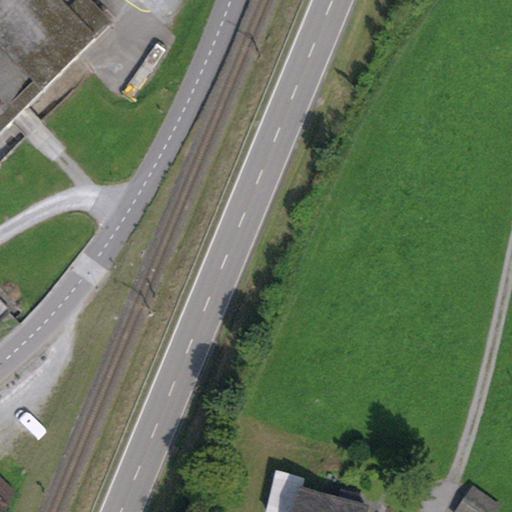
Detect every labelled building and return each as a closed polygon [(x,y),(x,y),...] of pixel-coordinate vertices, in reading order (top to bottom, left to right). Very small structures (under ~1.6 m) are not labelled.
[(110,26),(84,0),(83,0),(68,15),(52,0),(0,0),(0,137),(21,117),(110,26)] [(52,0),(68,15),(83,0),(52,0)] [(0,341),(21,324),(0,303),(0,341)] [(366,511),(367,510),(356,507),(351,506),(353,498),(354,497),(343,495),(341,503),(300,493),(303,483),(277,476),(268,511),(366,511)] [(0,483),(0,511),(4,511),(6,510),(12,496),(0,483)] [(473,492),(459,511),(494,511),(497,508),(473,492)]
